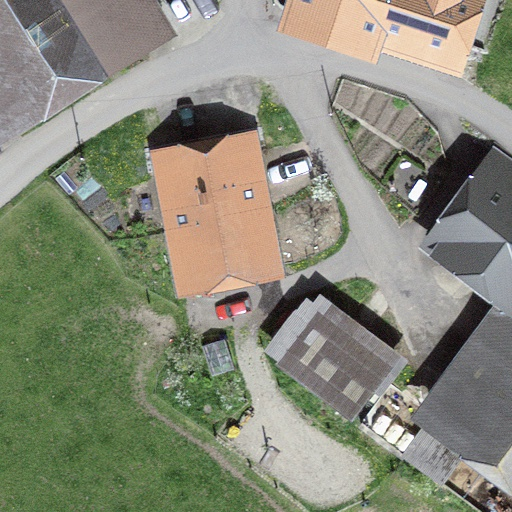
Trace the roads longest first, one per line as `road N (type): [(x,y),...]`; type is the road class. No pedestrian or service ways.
road 1 (track): [(0,182),(93,114),(158,81),(267,54)]
road 2 (unclassified): [(267,54),(399,79),(511,127)]
